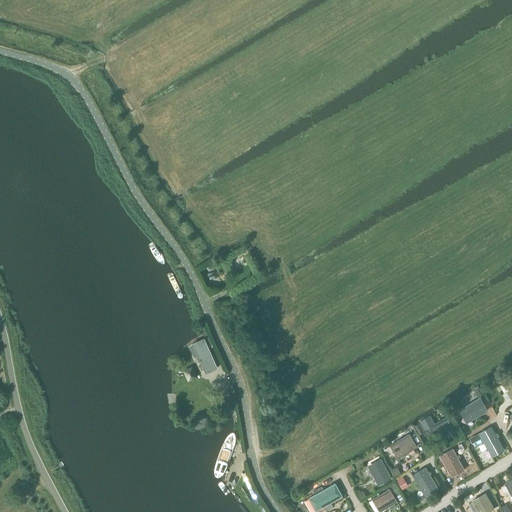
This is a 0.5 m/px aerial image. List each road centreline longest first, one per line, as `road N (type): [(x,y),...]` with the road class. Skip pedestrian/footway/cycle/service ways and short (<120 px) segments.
road 1 (track): [(0,3),(90,40),(119,73),(218,247),(251,232),(279,262),(293,290),(294,376),(305,417),(280,452),(251,456)]
road 2 (unclassified): [(278,511),(259,483),(239,385),(196,282),(141,202),(77,83),(59,67),(0,50)]
road 3 (unclassified): [(65,511),(26,437),(0,318)]
